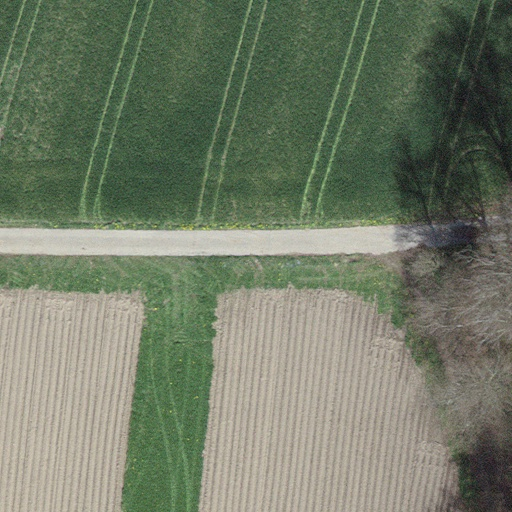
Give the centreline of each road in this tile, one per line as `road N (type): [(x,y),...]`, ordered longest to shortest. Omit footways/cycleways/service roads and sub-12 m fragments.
road 1 (track): [(0,242),(238,245),(511,234)]
road 2 (track): [(497,511),(465,393),(402,240)]
